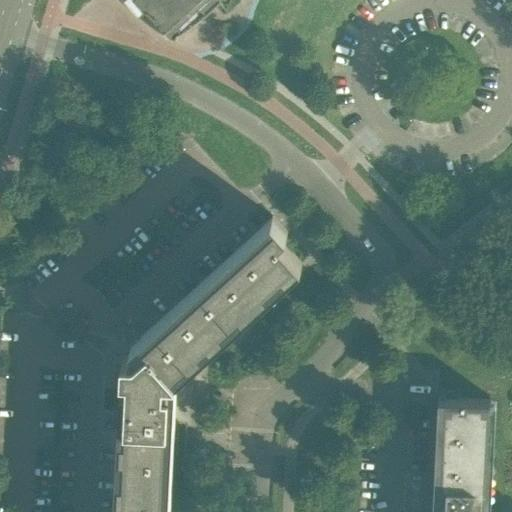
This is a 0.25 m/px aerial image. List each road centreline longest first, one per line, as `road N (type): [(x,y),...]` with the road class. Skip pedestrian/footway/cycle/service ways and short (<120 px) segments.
road 1 (unclassified): [(384,284),(370,240),(235,117),(165,81),(7,34)]
road 2 (residential): [(386,511),(390,396),(289,395)]
road 3 (residential): [(289,395),(384,284)]
road 4 (residential): [(258,511),(266,419),(289,395)]
